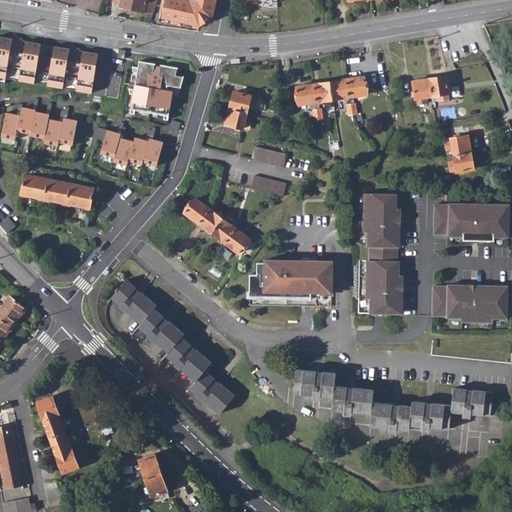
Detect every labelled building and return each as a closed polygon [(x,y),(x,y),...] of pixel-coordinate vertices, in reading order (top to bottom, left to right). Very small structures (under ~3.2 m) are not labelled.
[(118,7),(151,15),(155,0),(112,0),(112,1),(119,2),(118,7)] [(163,0),(161,0),(158,13),(162,13),(161,17),(199,26),(211,17),(214,0),(191,0),(189,1),(183,0),(164,0),(163,0)] [(98,53),(0,36),(0,82),(5,83),(6,78),(92,92),(98,53)] [(178,67),(139,60),(139,61),(138,67),(137,72),(134,89),(134,93),(132,108),(168,115),(172,93),(174,85),(181,87),(184,75),(183,75),(176,74),(177,67),(178,67)] [(363,77),(346,80),(349,97),(366,94),(363,77)] [(446,77),(430,79),(433,96),(438,95),(439,101),(448,100),(448,94),(449,94),(446,77)] [(433,96),(430,79),(413,82),(416,99),(417,99),(418,104),(426,103),(426,97),(433,96)] [(346,80),(329,82),(332,99),(349,97),(346,80)] [(329,82),(313,85),(315,102),(332,99),(329,82)] [(315,102),(313,85),(296,87),(299,104),(315,102)] [(233,92),(229,108),(246,112),(247,106),(254,107),(256,98),(249,97),(249,96),(233,92)] [(21,114),(18,130),(32,133),(36,110),(36,109),(22,106),(21,114)] [(246,112),(229,108),(225,124),(242,128),(248,129),(250,120),(244,119),(246,112)] [(50,113),(36,110),(32,133),(31,136),(45,138),(49,118),(50,113)] [(21,114),(7,112),(3,137),(16,139),(18,130),(21,114)] [(63,120),(49,118),(45,138),(44,143),(58,146),(59,141),(63,120)] [(70,122),(63,120),(59,141),(71,143),(71,144),(73,144),(78,120),(70,118),(70,122)] [(104,139),(107,129),(97,126),(94,136),(104,139)] [(121,133),(107,129),(104,139),(101,153),(115,157),(120,135),(121,133)] [(126,134),(121,133),(120,135),(115,157),(113,161),(127,164),(128,161),(134,139),(125,136),(126,134)] [(451,147),(452,153),(469,151),(467,134),(450,137),(450,138),(444,139),(445,148),(451,147)] [(135,136),(134,139),(128,161),(142,164),(143,163),(149,140),(135,136)] [(149,140),(143,163),(163,168),(170,144),(150,138),(149,140)] [(284,166),(286,154),(255,146),(251,158),(284,166)] [(469,151),(452,153),(453,159),(447,160),(448,170),(454,169),(454,170),(472,168),(469,151)] [(21,194),(45,199),(48,180),(25,175),(21,194)] [(285,182),(254,175),(250,188),(282,195),(285,182)] [(48,180),(45,199),(67,203),(70,184),(48,180)] [(70,184),(67,203),(89,207),(92,189),(70,184)] [(391,194),(359,194),(359,232),(363,232),(363,247),(365,247),(365,261),(363,261),(362,297),(366,297),(366,314),(401,314),(401,297),(397,297),(397,292),(397,285),(401,285),(401,277),(397,277),(397,262),(395,262),(395,247),(399,247),(399,243),(395,243),(395,230),(391,230),(391,224),(391,217),(395,217),(395,209),(391,209),(391,194)] [(184,212),(198,222),(209,208),(195,198),(184,212)] [(446,205),(432,205),(432,234),(446,234),(446,236),(461,236),(476,236),(476,239),(491,240),(491,236),(506,236),(506,204),(469,204),(469,208),(463,208),(463,204),(446,204),(446,205)] [(209,208),(198,222),(212,232),(222,218),(209,208)] [(222,218),(212,232),(226,242),(236,228),(222,218)] [(236,228),(226,242),(239,253),(250,238),(236,228)] [(245,272),(244,302),(326,306),(328,261),(297,260),(297,262),(297,267),(291,266),(291,262),(276,261),(276,259),(261,258),(261,261),(253,260),(252,272),(245,272)] [(117,289),(111,295),(140,323),(139,325),(167,352),(165,355),(193,383),(187,390),(216,417),(232,400),(204,372),(210,365),(181,337),(184,335),(155,307),(157,305),(128,278),(120,286),(118,285),(116,287),(117,289)] [(446,286),(431,286),(431,316),(446,316),(446,317),(461,317),(461,321),(491,321),(491,317),(506,318),(506,285),(483,285),(483,289),(469,289),(463,289),(463,285),(446,285),(446,286)] [(10,296),(3,306),(17,317),(25,307),(10,296)] [(3,306),(0,310),(0,331),(4,335),(17,317),(3,306)] [(511,347),(432,341),(430,356),(511,362),(511,347)] [(372,401),(373,389),(334,386),(335,373),(296,370),(294,393),(333,397),(332,409),(371,413),(370,425),(409,428),(409,424),(449,428),(450,413),(462,414),(461,418),(471,419),(471,415),(484,416),(487,391),(454,389),(453,403),(411,399),(411,404),(372,401)] [(53,397),(38,403),(62,473),(78,468),(53,397)] [(0,425),(0,469),(4,488),(13,487),(24,484),(12,424),(0,425)] [(139,460),(145,478),(160,473),(153,455),(139,460)] [(160,473),(145,478),(151,496),(166,491),(160,473)] [(29,502),(27,496),(2,501),(3,511),(18,511),(36,509),(34,501),(29,502)]
